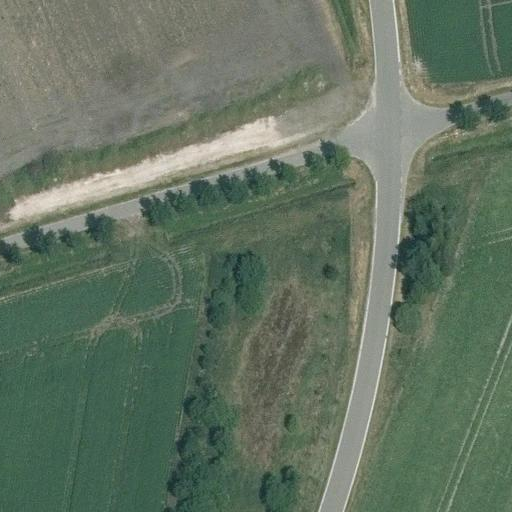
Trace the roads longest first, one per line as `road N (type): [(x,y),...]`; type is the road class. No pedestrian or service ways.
road 1 (unclassified): [(388,133),(0,245)]
road 2 (unclassified): [(388,133),(380,294),(329,511)]
road 3 (unclassified): [(381,0),(388,133)]
road 4 (unclassified): [(511,96),(388,133)]
